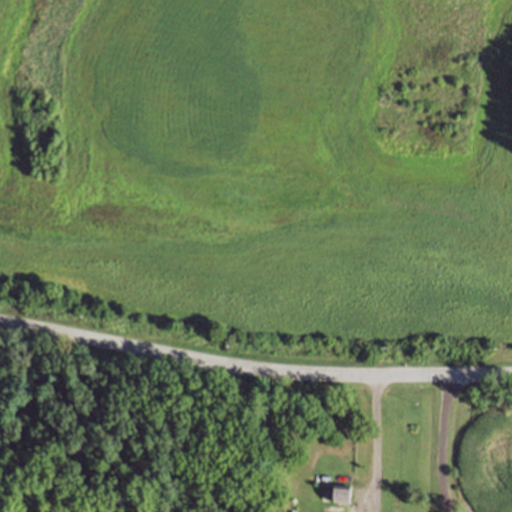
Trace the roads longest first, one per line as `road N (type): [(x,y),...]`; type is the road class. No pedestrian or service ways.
road 1 (residential): [(511,375),(241,369),(0,321)]
road 2 (residential): [(452,375),(442,461),(449,511)]
